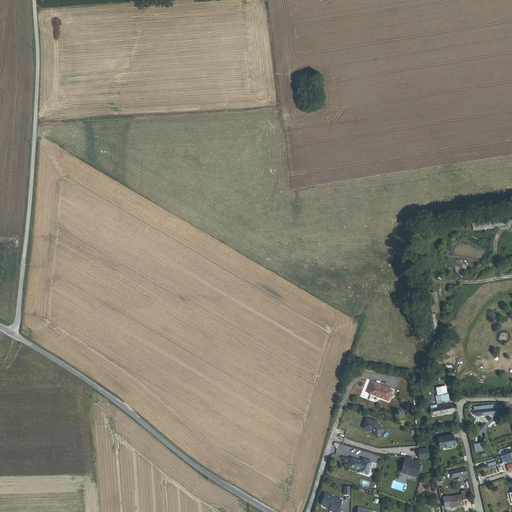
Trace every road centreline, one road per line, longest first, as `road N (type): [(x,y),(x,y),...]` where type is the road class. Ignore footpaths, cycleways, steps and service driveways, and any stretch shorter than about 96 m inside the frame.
road 1 (unclassified): [(34,0),(33,158),(14,334)]
road 2 (tertiary): [(269,511),(14,334)]
road 3 (residential): [(481,511),(459,410),(467,400),(511,400)]
